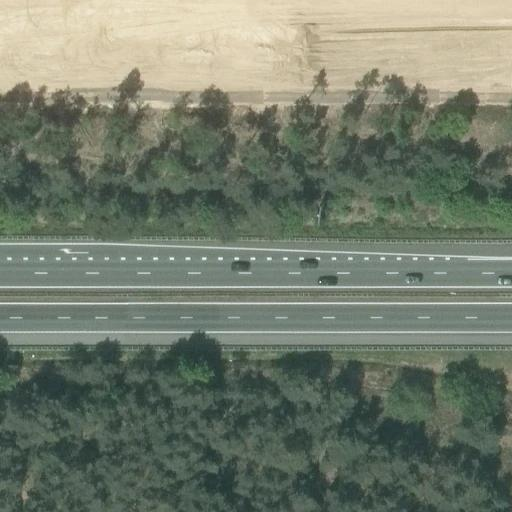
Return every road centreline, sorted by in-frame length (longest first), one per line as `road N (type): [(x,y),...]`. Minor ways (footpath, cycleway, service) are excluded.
road 1 (track): [(511,93),(0,94)]
road 2 (motorway): [(511,275),(0,274)]
road 3 (motorway): [(0,319),(511,319)]
